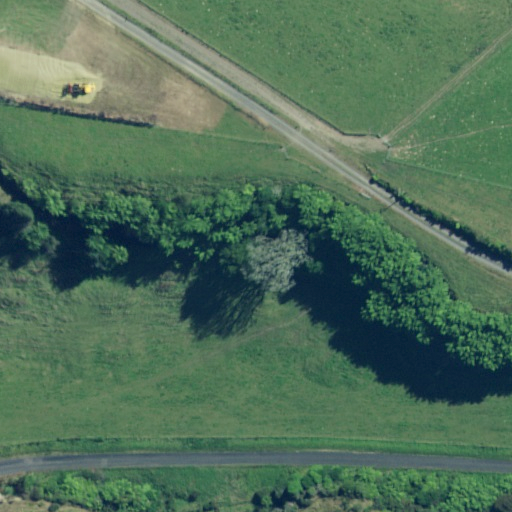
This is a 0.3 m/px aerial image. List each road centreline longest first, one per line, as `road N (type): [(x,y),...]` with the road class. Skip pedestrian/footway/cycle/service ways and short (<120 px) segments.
road 1 (track): [(511,281),(336,179),(82,0)]
road 2 (unclassified): [(511,474),(107,464),(0,477)]
